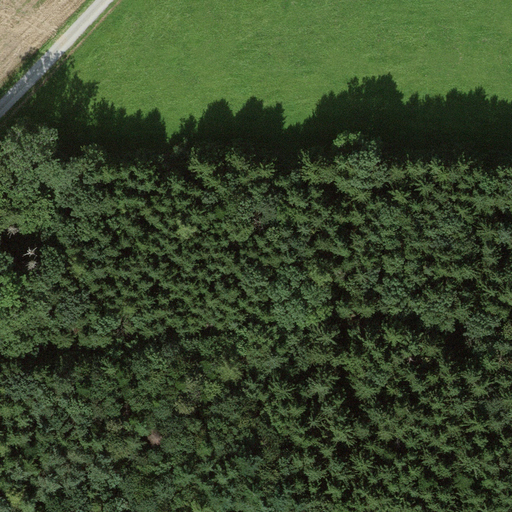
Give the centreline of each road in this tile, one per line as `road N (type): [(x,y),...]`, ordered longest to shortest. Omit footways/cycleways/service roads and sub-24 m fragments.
road 1 (track): [(511,342),(449,327),(0,340)]
road 2 (track): [(107,0),(0,107)]
